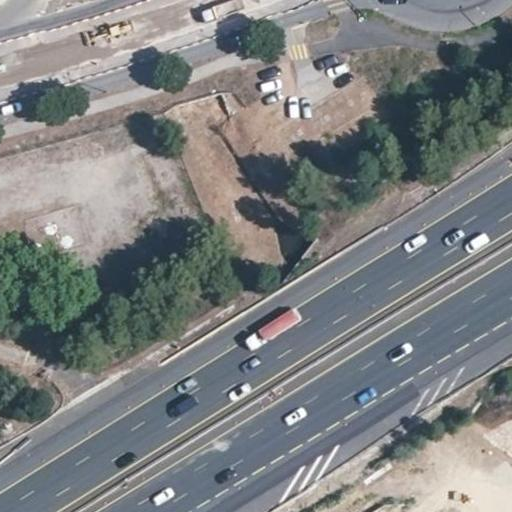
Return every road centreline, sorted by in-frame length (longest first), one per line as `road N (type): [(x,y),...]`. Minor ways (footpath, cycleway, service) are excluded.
road 1 (motorway): [(511,198),(5,511)]
road 2 (motorway): [(163,511),(511,295)]
road 3 (secondary): [(0,99),(331,0)]
road 4 (secondary): [(141,0),(0,44)]
